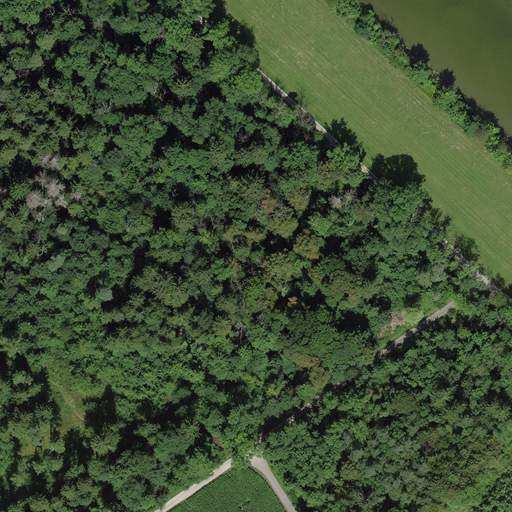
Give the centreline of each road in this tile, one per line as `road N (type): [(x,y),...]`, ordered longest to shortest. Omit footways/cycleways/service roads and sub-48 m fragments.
road 1 (track): [(184,0),(480,280)]
road 2 (track): [(480,280),(160,511)]
